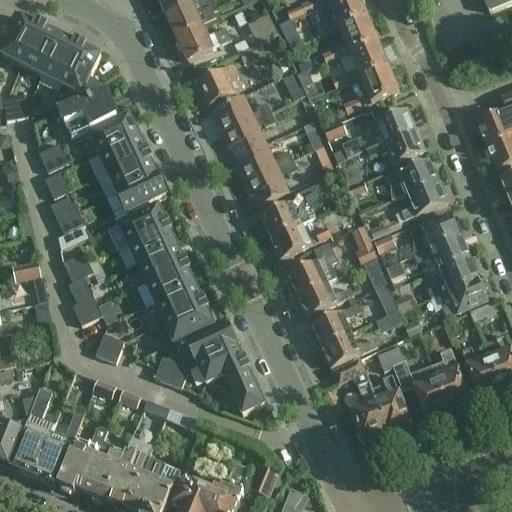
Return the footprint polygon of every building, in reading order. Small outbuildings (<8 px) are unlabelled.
[(157,0),(166,18),(191,6),(204,0),(157,0)] [(166,18),(177,41),(201,29),(195,17),(214,8),(210,0),(204,0),(191,6),(166,18)] [(313,0),(315,2),(318,11),(329,7),(345,0),(313,0)] [(345,0),(329,7),(339,31),(367,20),(359,0),(345,0)] [(511,0),(482,0),(490,17),(511,7),(511,0)] [(315,2),(301,8),(305,17),(318,11),(315,2)] [(309,32),(325,25),(321,16),(305,22),(309,32)] [(256,48),(278,38),(268,18),(247,28),(256,48)] [(337,51),(335,52),(339,61),(341,61),(350,57),(349,56),(377,44),(367,20),(339,31),(346,48),(337,51)] [(21,21),(3,61),(23,70),(42,31),(21,21)] [(325,27),(312,32),(315,41),(328,36),(325,27)] [(472,50),(509,35),(506,27),(469,42),(472,50)] [(206,40),(201,29),(177,41),(188,66),(213,55),(212,53),(231,44),(225,31),(206,40)] [(42,31),(23,70),(42,80),(61,40),(42,31)] [(296,35),(284,40),(290,52),(302,47),(296,35)] [(81,49),(61,40),(42,80),(62,89),(81,49)] [(333,84),(336,92),(360,82),(360,81),(388,70),(377,44),(349,56),(350,57),(356,74),(346,78),(346,79),(333,84)] [(101,59),(81,49),(62,89),(82,99),(101,59)] [(254,49),(239,56),(243,65),(258,58),(254,49)] [(335,52),(322,58),(325,67),(339,61),(335,52)] [(242,95),(236,83),(238,82),(232,70),(219,76),(215,67),(196,76),(200,85),(199,85),(205,97),(203,98),(207,107),(209,106),(210,109),(232,100),(242,95)] [(336,93),(360,83),(370,108),(399,96),(388,70),(360,81),(360,82),(336,92),(336,93)] [(307,75),(295,80),(301,92),(313,88),(307,75)] [(106,99),(92,80),(79,106),(78,106),(76,109),(60,117),(59,118),(72,144),(118,122),(106,99)] [(486,150),(511,139),(511,96),(500,102),(505,114),(476,126),(486,150)] [(25,100),(14,101),(18,124),(28,122),(25,100)] [(216,125),(222,140),(270,117),(265,108),(256,112),(257,115),(252,118),(243,100),(213,114),(217,124),(216,125)] [(14,101),(3,103),(7,126),(18,124),(14,101)] [(356,102),(342,108),(346,117),(359,111),(356,102)] [(366,154),(384,146),(415,134),(406,113),(375,126),(380,138),(362,145),(366,154)] [(231,152),(235,162),(266,148),(258,131),(263,128),(265,131),(274,127),(270,117),(222,140),(229,153),(231,152)] [(130,120),(90,139),(99,159),(139,140),(130,120)] [(340,125),(321,133),(327,145),(345,138),(340,125)] [(424,156),(415,134),(384,146),(366,154),(369,161),(387,154),(393,169),(424,156)] [(8,139),(0,140),(0,150),(3,152),(11,150),(8,139)] [(317,139),(307,143),(312,155),(314,155),(322,151),(317,139)] [(511,139),(486,150),(496,175),(511,168),(511,139)] [(148,160),(139,140),(99,159),(108,179),(148,160)] [(360,140),(341,148),(346,162),(366,154),(362,145),(360,140)] [(238,173),(244,186),(292,164),(288,155),(278,160),(279,163),(274,165),(266,148),(235,162),(240,172),(238,173)] [(60,149),(39,158),(44,168),(65,159),(60,149)] [(322,151),(314,155),(319,167),(328,164),(322,151)] [(65,159),(44,168),(49,178),(69,169),(65,159)] [(157,180),(148,160),(108,179),(118,198),(157,180)] [(297,175),(292,164),(244,186),(251,201),(253,200),(258,210),(288,196),(280,179),(285,176),(287,179),(297,175)] [(391,204),(407,197),(439,184),(434,172),(431,174),(427,165),(398,177),(398,178),(387,182),(390,190),(391,204)] [(353,172),(341,177),(347,192),(360,187),(353,172)] [(66,175),(45,184),(50,194),(70,185),(66,175)] [(18,176),(8,179),(10,189),(21,187),(18,176)] [(511,178),(500,183),(510,209),(511,208),(511,178)] [(167,200),(157,180),(118,198),(129,224),(158,210),(156,205),(167,200)] [(444,198),(439,184),(407,197),(413,212),(401,216),(405,224),(416,220),(445,208),(442,199),(444,198)] [(70,185),(50,194),(54,204),(75,195),(70,185)] [(365,196),(362,186),(360,187),(347,192),(351,202),(365,196)] [(271,243),(301,229),(314,223),(308,209),(319,204),(313,190),(288,202),(290,207),(260,220),(271,243)] [(72,201),(51,211),(55,220),(76,211),(72,201)] [(168,231),(158,210),(129,224),(119,229),(128,249),(168,231)] [(76,211),(55,220),(60,230),(81,221),(76,211)] [(410,236),(413,244),(413,245),(413,259),(459,240),(458,239),(461,238),(456,227),(454,229),(450,219),(421,231),(421,232),(410,236)] [(96,226),(103,241),(116,235),(109,220),(96,226)] [(81,221),(60,230),(65,240),(85,230),(81,221)] [(319,221),(307,228),(313,238),(325,231),(319,221)] [(400,231),(397,221),(364,235),(368,244),(400,231)] [(30,229),(20,231),(23,244),(33,242),(30,229)] [(306,242),(301,229),(271,243),(280,264),(310,251),(310,250),(331,241),(327,232),(306,242)] [(128,249),(117,255),(126,274),(137,269),(177,250),(168,231),(128,249)] [(363,231),(350,237),(356,249),(368,244),(364,235),(363,231)] [(393,250),(389,239),(374,245),(378,256),(393,250)] [(413,260),(416,268),(433,261),(438,273),(468,262),(467,260),(470,259),(465,249),(463,250),(459,240),(413,259),(413,260)] [(328,247),(314,254),(318,265),(333,258),(328,247)] [(186,270),(177,250),(137,269),(146,289),(186,270)] [(84,258),(63,268),(68,278),(89,268),(84,258)] [(316,266),(288,279),(292,288),(289,290),(295,302),(326,288),(336,283),(329,269),(337,265),(333,258),(318,265),(316,266)] [(443,286),(426,293),(430,302),(437,299),(447,295),(477,283),(473,275),(476,274),(471,263),(469,264),(468,262),(438,273),(443,286)] [(390,283),(404,277),(400,267),(386,273),(390,283)] [(15,287),(41,282),(38,268),(12,273),(15,287)] [(89,268),(68,278),(73,288),(93,278),(89,268)] [(195,289),(186,270),(146,289),(137,293),(146,312),(155,308),(195,289)] [(382,278),(369,283),(375,296),(387,290),(386,289),(382,278)] [(478,286),(477,283),(447,295),(437,299),(443,313),(442,314),(445,322),(456,317),(457,318),(486,306),(482,296),(485,295),(480,285),(478,286)] [(332,300),(326,288),(295,302),(300,314),(303,313),(308,323),(336,309),(336,308),(341,306),(340,305),(352,300),(349,292),(332,300)] [(204,309),(195,289),(155,308),(165,328),(204,309)] [(387,290),(375,296),(381,309),(393,304),(392,303),(388,293),(387,290)] [(44,295),(36,297),(38,309),(47,307),(44,295)] [(407,297),(392,303),(393,304),(397,315),(412,309),(407,297)] [(93,301),(73,311),(77,321),(98,311),(93,301)] [(213,328),(204,309),(165,328),(174,348),(175,348),(185,343),(185,342),(213,328)] [(313,340),(319,353),(350,338),(343,324),(360,317),(357,309),(311,330),(315,339),(313,340)] [(475,330),(496,321),(491,309),(470,317),(475,330)] [(98,311),(77,321),(82,331),(103,321),(98,311)] [(50,319),(37,322),(39,333),(52,330),(50,319)] [(416,323),(403,329),(408,341),(422,336),(416,323)] [(458,326),(448,329),(453,342),(462,338),(458,326)] [(185,343),(175,348),(176,349),(181,351),(187,349),(197,369),(237,350),(227,330),(216,335),(213,328),(185,342),(185,343)] [(403,329),(395,332),(400,345),(408,341),(403,329)] [(0,342),(12,340),(10,330),(0,332),(0,342)] [(356,351),(350,338),(319,353),(324,364),(327,364),(331,373),(360,360),(359,359),(377,351),(373,343),(356,351)] [(104,339),(95,360),(106,364),(114,343),(104,339)] [(496,345),(484,350),(489,363),(503,399),(511,395),(511,357),(506,341),(496,345)] [(114,343),(106,364),(116,368),(124,347),(114,343)] [(246,370),(237,350),(197,369),(206,389),(224,381),(224,380),(246,370)] [(399,352),(387,356),(393,373),(405,368),(399,352)] [(430,371),(434,384),(449,420),(463,415),(461,412),(470,408),(452,362),(450,355),(440,359),(443,366),(430,371)] [(491,404),(503,399),(489,363),(476,367),(471,355),(462,358),(480,405),(489,401),(491,404)] [(387,356),(377,360),(384,376),(393,373),(387,356)] [(0,374),(9,373),(10,372),(16,371),(14,361),(0,363),(0,359),(0,360),(0,359),(0,374)] [(163,362),(155,383),(171,390),(179,368),(163,362)] [(338,389),(364,377),(358,365),(332,377),(338,389)] [(179,368),(171,390),(181,394),(190,372),(179,368)] [(405,368),(393,373),(402,397),(413,392),(426,425),(436,421),(438,425),(449,420),(434,384),(430,371),(409,379),(405,368)] [(264,410),(246,370),(224,380),(224,381),(243,420),(264,410)] [(0,402),(1,402),(0,401),(0,386),(11,384),(9,373),(0,374),(0,402)] [(363,409),(350,413),(359,437),(357,438),(360,447),(370,443),(369,442),(386,435),(388,440),(389,440),(387,434),(376,406),(371,394),(368,388),(364,377),(353,382),(363,409)] [(384,389),(371,394),(376,406),(387,434),(389,440),(392,439),(393,442),(403,438),(402,435),(411,431),(392,381),(383,385),(384,389)] [(109,402),(113,392),(98,386),(94,396),(109,402)] [(34,481),(49,444),(52,436),(55,429),(41,424),(52,399),(40,394),(38,401),(30,420),(29,423),(24,434),(27,435),(12,472),(34,481)] [(204,395),(200,406),(210,410),(213,402),(211,398),(204,395)] [(135,413),(139,403),(124,397),(120,406),(135,413)] [(23,406),(21,398),(12,400),(14,408),(23,406)] [(38,401),(23,404),(27,423),(29,423),(30,420),(38,401)] [(147,406),(143,416),(166,424),(169,414),(147,406)] [(169,414),(166,424),(197,437),(201,427),(169,414)] [(1,428),(0,430),(0,467),(9,471),(21,441),(24,434),(29,423),(27,423),(1,428)] [(49,444),(34,481),(55,490),(80,429),(72,425),(65,441),(52,436),(49,444)] [(77,443),(58,492),(75,498),(76,495),(84,498),(104,447),(109,434),(101,431),(96,433),(92,443),(91,448),(77,443)] [(125,460),(106,507),(114,510),(114,511),(130,511),(147,471),(134,466),(141,447),(132,444),(127,456),(125,460)] [(104,506),(106,507),(125,460),(127,456),(114,451),(104,447),(84,498),(91,500),(92,506),(101,509),(104,506)] [(150,463),(147,471),(130,511),(166,511),(182,475),(150,463)] [(236,511),(243,497),(241,496),(249,475),(234,469),(226,490),(224,489),(221,495),(215,493),(213,497),(195,490),(194,492),(180,486),(169,511),(236,511)] [(259,472),(249,496),(269,504),(279,480),(259,472)] [(295,511),(304,500),(291,495),(283,511),(295,511)] [(304,500),(295,511),(303,511),(308,502),(304,500)]
